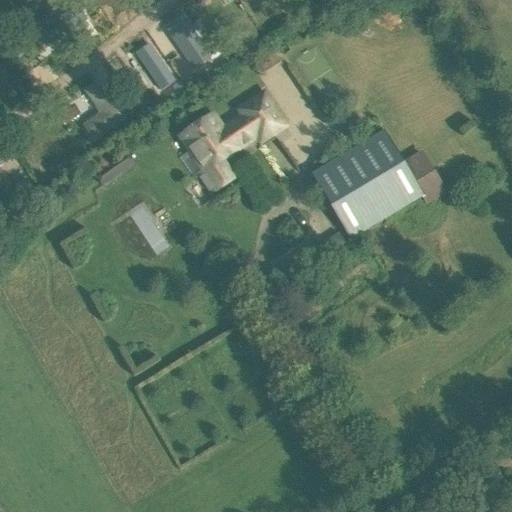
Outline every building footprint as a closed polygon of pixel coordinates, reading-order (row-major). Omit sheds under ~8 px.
[(50,19),(35,30),(48,49),(87,21),(77,7),(54,24),(50,19)] [(185,19),(168,30),(194,68),(211,56),(185,19)] [(149,44),(135,53),(162,91),(175,81),(149,44)] [(18,45),(12,50),(18,58),(24,53),(18,45)] [(285,45),(279,49),(283,54),(289,50),(285,45)] [(0,92),(10,87),(0,71),(0,92)] [(238,86),(232,77),(222,83),(228,93),(238,86)] [(99,113),(83,124),(92,137),(120,117),(96,83),(84,92),(99,113)] [(260,143),(285,127),(263,95),(239,111),(243,117),(222,131),(212,116),(180,138),(192,156),(185,160),(196,177),(199,175),(212,194),(233,180),(220,161),(256,137),(260,143)] [(137,96),(130,101),(137,110),(143,106),(137,96)] [(70,106),(57,115),(64,125),(77,115),(70,106)] [(404,164),(384,132),(311,176),(350,241),(422,197),(426,204),(445,194),(421,154),(404,164)] [(104,187),(135,168),(124,151),(93,170),(104,187)] [(29,182),(18,189),(23,196),(33,190),(29,182)] [(228,307),(226,320),(233,321),(235,308),(228,307)]
